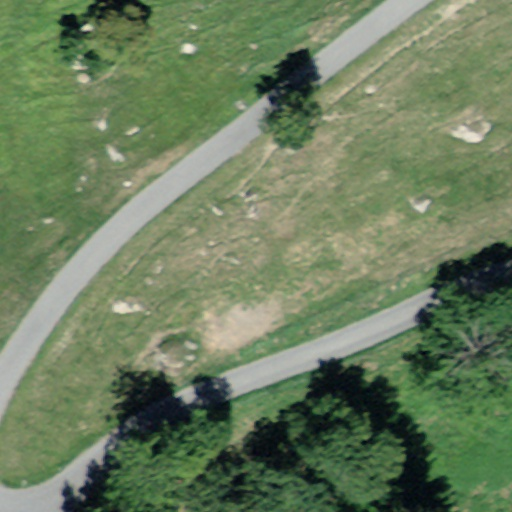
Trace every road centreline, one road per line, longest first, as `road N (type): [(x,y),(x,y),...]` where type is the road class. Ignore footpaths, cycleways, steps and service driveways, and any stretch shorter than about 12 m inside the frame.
road 1 (track): [(0,385),(79,266),(302,86),(425,0)]
road 2 (track): [(511,285),(448,295),(150,412),(50,511)]
